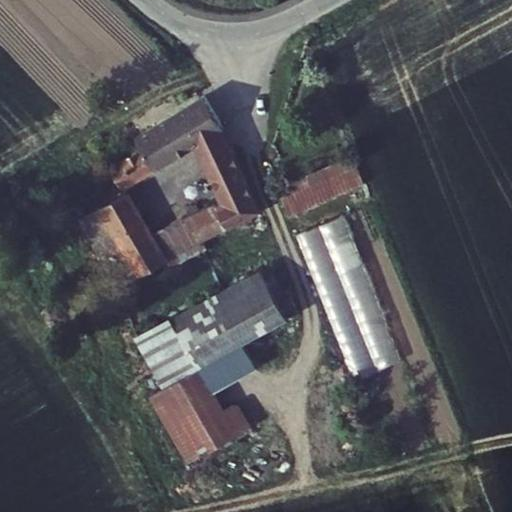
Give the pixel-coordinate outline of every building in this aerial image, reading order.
[(117,155),(111,158),(122,175),(189,132),(216,115),(197,89),(125,136),(128,141),(114,150),(117,155)] [(222,123),(216,115),(189,132),(199,149),(227,135),(222,123)] [(148,219),(124,178),(100,193),(136,258),(143,254),(253,198),(227,135),(199,149),(222,191),(214,194),(210,187),(148,219)] [(364,176),(351,147),(279,176),(291,205),(364,176)] [(299,230),(351,379),(400,362),(348,213),(299,230)] [(147,377),(180,447),(245,417),(232,391),(216,397),(202,370),(219,363),(293,327),(260,259),(138,317),(163,370),(147,377)]
